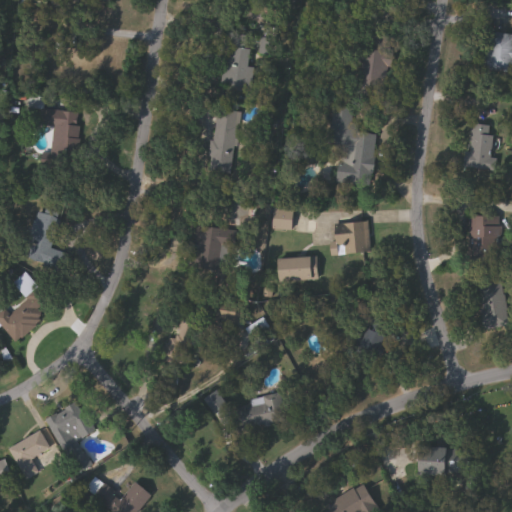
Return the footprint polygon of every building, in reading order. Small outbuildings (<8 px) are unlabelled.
[(509,32),(509,70),(488,70),(488,32),(509,32)] [(223,87),(226,33),(252,35),(249,89),(223,87)] [(392,37),(391,83),(363,82),(363,36),(392,37)] [(339,182),(342,144),(330,143),(334,104),(354,105),(352,130),(379,132),(374,185),(339,182)] [(77,168),(50,166),(53,126),(40,125),(42,109),(81,112),(77,168)] [(213,173),(215,109),(237,110),(235,173),(213,173)] [(500,126),(496,170),(467,167),(471,124),(500,126)] [(297,210),(295,230),(274,228),(276,208),(297,210)] [(63,218),(49,263),(25,256),(38,211),(63,218)] [(503,216),(502,259),(470,259),(470,215),(503,216)] [(341,252),(341,222),(371,222),(371,252),(341,252)] [(223,271),(198,270),(200,245),(192,244),(193,226),(225,227),(223,271)] [(187,252),(172,251),(173,236),(188,237),(187,252)] [(319,280),(281,280),(281,257),(319,257),(319,280)] [(47,318),(16,342),(0,322),(0,314),(7,309),(11,313),(29,299),(15,282),(28,271),(50,300),(39,309),(47,318)] [(486,329),(478,284),(502,280),(510,325),(486,329)] [(392,325),(380,357),(362,350),(374,318),(392,325)] [(163,356),(176,369),(194,351),(180,338),(163,356)] [(283,395),(287,421),(240,430),(235,404),(283,395)] [(47,420),(80,401),(98,430),(65,450),(47,420)] [(51,450),(34,457),(41,473),(25,480),(11,446),(44,432),(51,450)] [(476,477),(425,477),(426,448),(476,448),(476,477)] [(0,460),(7,458),(14,480),(0,484),(0,460)] [(139,511),(111,511),(93,496),(104,483),(123,499),(137,481),(154,495),(139,511)] [(381,510),(377,511),(317,511),(367,484),(381,510)]
